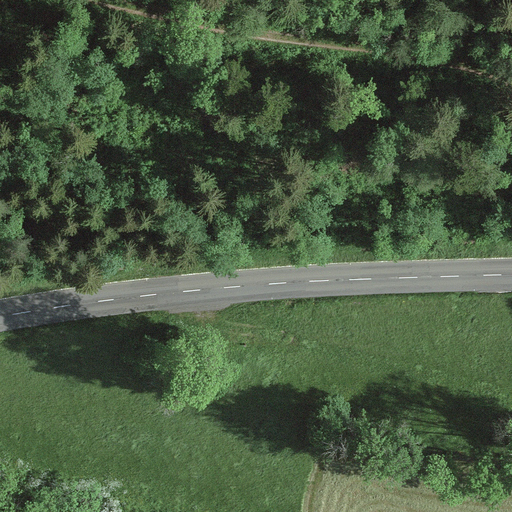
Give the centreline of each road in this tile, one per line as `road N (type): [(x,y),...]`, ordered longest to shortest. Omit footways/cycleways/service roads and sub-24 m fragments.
road 1 (secondary): [(0,318),(190,291),(511,274)]
road 2 (track): [(106,0),(238,32),(419,55),(511,79)]
